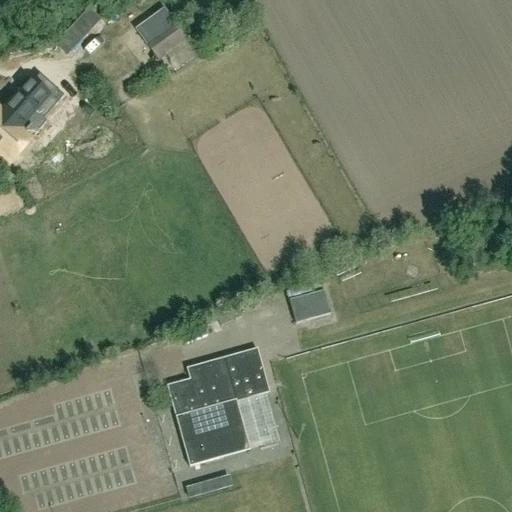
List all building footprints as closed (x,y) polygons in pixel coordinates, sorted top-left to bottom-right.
[(101,20),(88,9),(62,39),(74,49),(101,20)] [(141,35),(158,62),(174,51),(179,58),(191,49),(173,20),(170,22),(166,16),(141,35)] [(12,101),(2,112),(33,139),(46,125),(43,122),(63,99),(40,79),(34,86),(28,81),(11,100),(12,101)] [(0,110),(0,157),(2,160),(9,166),(33,139),(2,112),(0,110)] [(294,326),(330,316),(324,292),(288,302),(294,326)] [(189,466),(247,450),(234,402),(266,393),(255,353),(188,371),(191,382),(168,389),(177,420),(189,466)] [(232,455),(212,460),(216,480),(237,475),(232,455)]
